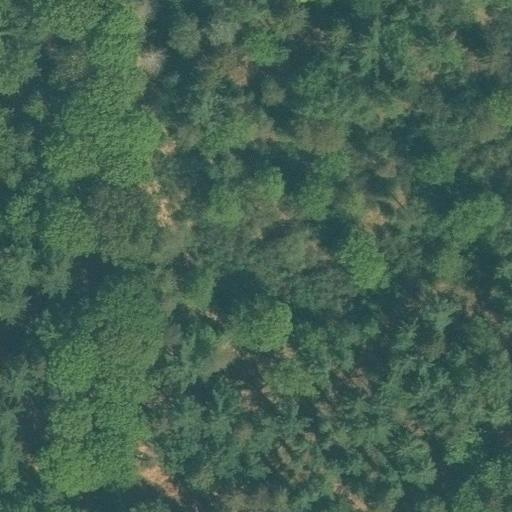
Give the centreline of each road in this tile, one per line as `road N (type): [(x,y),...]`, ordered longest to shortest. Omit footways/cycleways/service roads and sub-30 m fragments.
road 1 (track): [(101,0),(95,511)]
road 2 (track): [(100,109),(298,0)]
